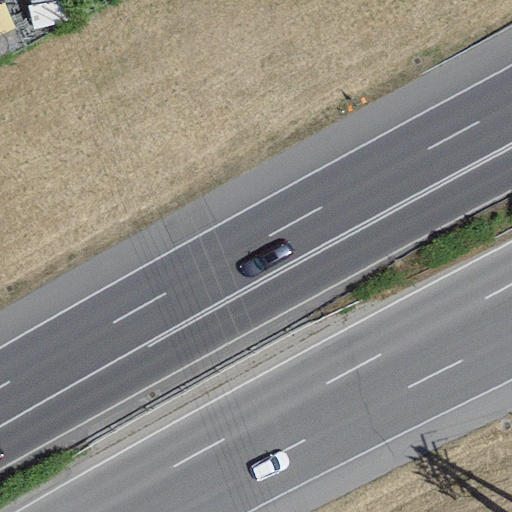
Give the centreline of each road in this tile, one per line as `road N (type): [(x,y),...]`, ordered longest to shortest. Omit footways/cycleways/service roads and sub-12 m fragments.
road 1 (motorway): [(464,148),(0,407)]
road 2 (motorway): [(135,511),(511,314)]
